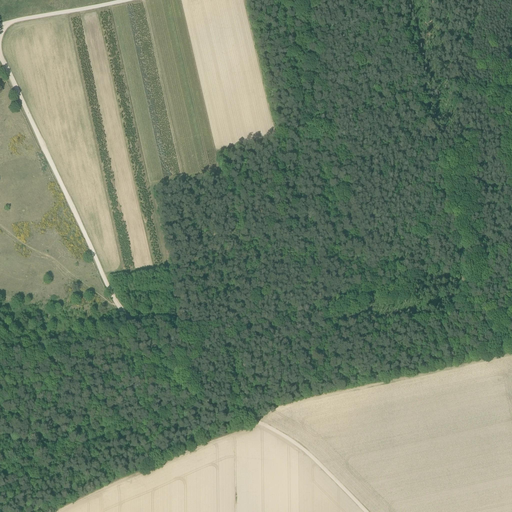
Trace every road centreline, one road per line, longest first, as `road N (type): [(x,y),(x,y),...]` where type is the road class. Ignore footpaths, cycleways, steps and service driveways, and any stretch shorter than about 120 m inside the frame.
road 1 (track): [(255,422),(197,393),(117,305),(0,57)]
road 2 (track): [(255,422),(59,511)]
road 3 (track): [(366,511),(305,451),(255,422)]
road 4 (track): [(124,0),(0,28)]
